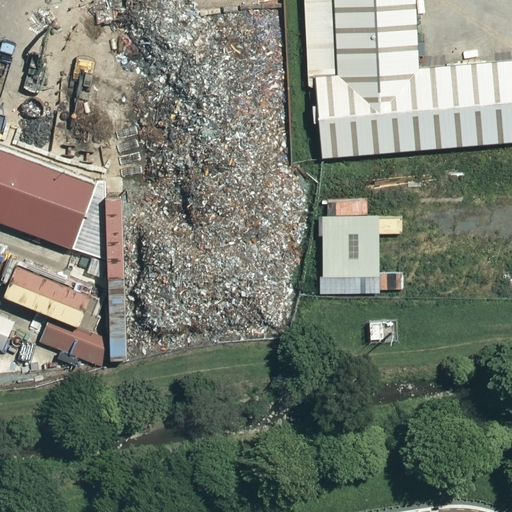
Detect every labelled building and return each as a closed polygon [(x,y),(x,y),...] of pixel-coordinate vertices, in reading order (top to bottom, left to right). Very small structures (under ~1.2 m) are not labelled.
[(303,0),(309,84),(320,83),(325,156),(511,141),(511,59),(425,67),(420,0),(303,0)] [(0,144),(0,215),(71,242),(94,182),(0,144)] [(187,312),(188,321),(164,325),(166,343),(212,336),(209,318),(208,309),(187,312)] [(348,309),(331,309),(332,327),(348,327),(348,309)] [(37,333),(12,322),(14,318),(0,311),(0,345),(1,346),(0,347),(0,377),(10,381),(23,352),(36,358),(40,349),(31,345),(37,333)] [(106,341),(46,317),(37,339),(97,363),(106,341)]
